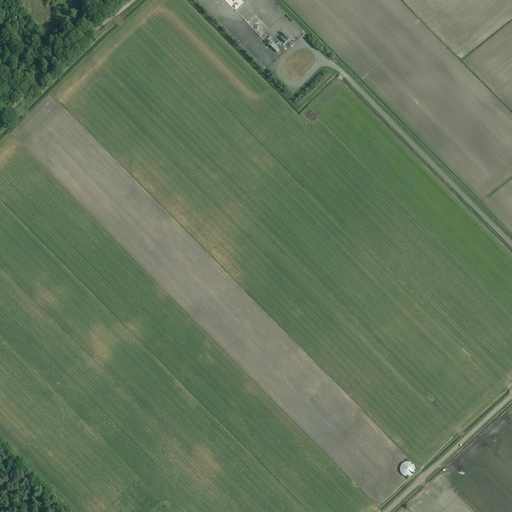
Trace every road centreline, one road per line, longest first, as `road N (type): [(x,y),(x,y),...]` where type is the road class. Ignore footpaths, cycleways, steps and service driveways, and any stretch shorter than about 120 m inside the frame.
road 1 (track): [(0,120),(130,0)]
road 2 (unclassified): [(386,511),(511,395)]
